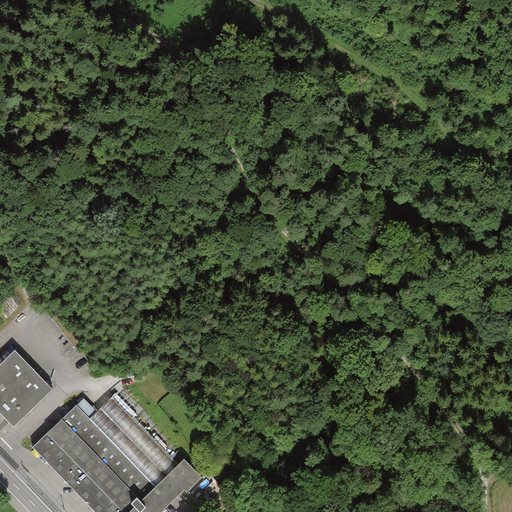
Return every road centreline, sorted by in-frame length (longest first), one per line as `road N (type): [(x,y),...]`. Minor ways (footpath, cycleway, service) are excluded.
road 1 (track): [(481,511),(474,461),(436,390),(330,264),(267,204),(195,63),(83,0)]
road 2 (track): [(511,196),(377,78),(238,0)]
road 3 (track): [(76,379),(31,331),(45,316),(0,251)]
road 4 (track): [(0,168),(125,193)]
